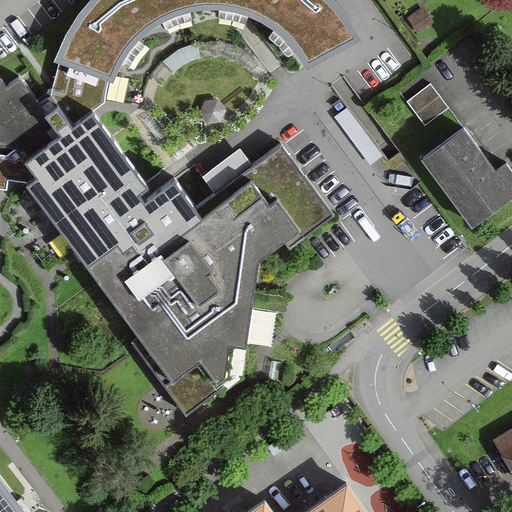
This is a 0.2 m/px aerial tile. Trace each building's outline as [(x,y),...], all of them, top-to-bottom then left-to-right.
[(336,0),(86,0),(80,7),(55,54),(113,73),(136,32),(162,12),(190,3),(220,0),(248,7),(274,22),(295,44),(307,61),(359,33),(336,0)] [(415,32),(427,24),(420,13),(408,22),(415,32)] [(0,146),(14,148),(23,161),(53,139),(47,130),(54,125),(17,76),(4,86),(0,80),(0,146)] [(422,126),(446,108),(428,84),(404,102),(422,126)] [(153,216),(184,194),(173,179),(155,192),(97,112),(78,126),(62,104),(46,115),(54,125),(47,130),(53,139),(23,161),(38,181),(30,187),(84,263),(116,241),(121,248),(130,242),(136,250),(163,230),(153,216)] [(493,171),(461,128),(421,158),(470,224),(511,192),(511,174),(504,164),(493,171)] [(121,248),(116,241),(84,263),(137,335),(129,341),(183,414),(240,371),(247,321),(257,258),(281,240),(287,248),(331,215),(278,144),(194,207),(184,194),(153,216),(163,230),(136,250),(130,242),(121,248)] [(511,430),(494,442),(511,472),(511,430)] [(22,511),(21,510),(0,482),(0,511),(22,511)] [(364,511),(344,484),(304,511),(270,511),(262,500),(245,511),(364,511)]
